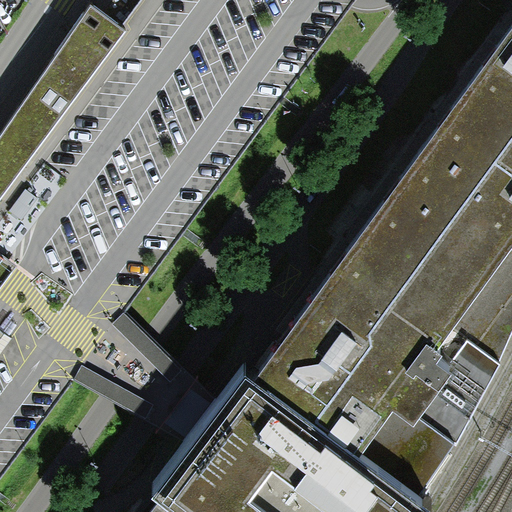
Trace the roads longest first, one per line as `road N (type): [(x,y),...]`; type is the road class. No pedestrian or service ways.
road 1 (primary): [(408,0),(31,511)]
road 2 (primary): [(76,511),(451,0)]
